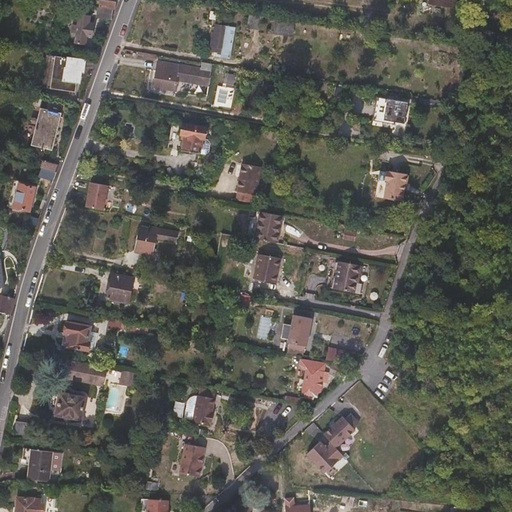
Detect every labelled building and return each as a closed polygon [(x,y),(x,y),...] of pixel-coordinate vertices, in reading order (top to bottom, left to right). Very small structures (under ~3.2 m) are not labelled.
[(457,12),(458,0),(430,0),(430,8),(457,12)] [(116,14),(117,6),(101,3),(100,12),(113,14),(116,14)] [(112,23),(113,14),(100,12),(98,12),(97,22),(112,23)] [(248,29),(260,29),(260,16),(248,17),(248,29)] [(92,41),(95,28),(89,27),(90,20),(79,18),(75,47),(85,49),(87,40),(92,41)] [(293,40),(295,29),(273,25),(271,36),(293,40)] [(229,63),(235,33),(216,29),(215,37),(214,36),(211,51),(213,51),(212,56),(218,57),(217,58),(221,59),(221,62),(229,63)] [(50,88),(75,92),(76,82),(81,83),(83,71),(90,72),(92,60),(55,54),(50,88)] [(175,95),(180,70),(159,67),(154,91),(175,95)] [(212,75),(213,68),(202,67),(201,73),(212,75)] [(207,94),(208,87),(194,84),(193,91),(207,94)] [(374,98),(373,120),(406,122),(407,100),(374,98)] [(52,155),(62,118),(53,116),(53,119),(49,117),(49,114),(40,112),(37,123),(39,124),(32,150),(52,155)] [(199,158),(202,143),(205,143),(206,132),(183,128),(181,139),(185,140),(182,155),(199,158)] [(120,146),(130,149),(134,139),(124,136),(120,146)] [(56,176),(58,169),(44,165),(41,173),(56,176)] [(257,200),(262,172),(242,168),(236,196),(238,196),(236,205),(254,208),(255,200),(257,200)] [(52,185),(56,176),(41,173),(38,181),(52,185)] [(207,182),(208,175),(198,174),(197,180),(207,182)] [(402,206),(405,190),(407,189),(408,181),(407,180),(407,179),(388,176),(386,177),(381,176),(376,201),(402,206)] [(90,181),(84,206),(104,210),(109,185),(90,181)] [(29,216),(35,192),(36,190),(14,184),(7,211),(29,216)] [(277,248),(282,220),(273,218),(260,216),(255,244),(277,248)] [(36,232),(39,224),(34,222),(31,230),(36,232)] [(341,239),(354,242),(356,233),(344,230),(341,239)] [(153,258),(156,243),(176,246),(178,237),(149,231),(148,235),(139,233),(134,254),(153,258)] [(277,283),(282,258),(259,253),(254,278),(277,283)] [(355,297),(358,279),(361,278),(362,270),(338,266),(334,293),(355,297)] [(386,295),(393,276),(384,273),(378,292),(386,295)] [(137,309),(141,285),(133,283),(112,279),(111,280),(110,281),(109,286),(111,289),(107,303),(128,307),(137,309)] [(254,309),(255,302),(241,299),(240,306),(254,309)] [(0,316),(10,318),(14,303),(2,300),(0,306),(0,316)] [(305,352),(311,324),(293,320),(287,348),(288,348),(286,358),(302,361),(304,352),(305,352)] [(119,335),(121,325),(108,323),(106,333),(119,335)] [(147,335),(148,330),(124,326),(122,333),(135,336),(136,333),(147,335)] [(94,357),(98,339),(89,337),(90,331),(66,327),(61,350),(66,351),(94,357)] [(351,371),(353,359),(336,355),(333,367),(351,371)] [(103,390),(106,372),(66,365),(63,382),(103,390)] [(322,387),(324,377),(325,370),(309,367),(302,399),(313,401),(314,401),(317,401),(320,387),(322,387)] [(133,390),(135,378),(123,376),(120,388),(133,390)] [(80,424),(84,402),(59,398),(59,399),(52,399),(50,416),(55,417),(55,419),(64,421),(64,424),(69,425),(70,422),(80,424)] [(211,429),(213,418),(211,417),(214,404),(197,401),(192,427),(209,431),(209,429),(211,429)] [(286,403),(280,411),(279,409),(272,417),(283,426),(296,412),(286,403)] [(341,419),(324,434),(331,442),(326,447),(329,451),(336,445),(339,449),(355,435),(341,419)] [(15,434),(29,435),(29,422),(16,421),(15,434)] [(321,441),(306,454),(325,476),(346,458),(339,449),(336,445),(329,451),(326,447),(321,441)] [(261,457),(250,445),(240,454),(251,467),(261,457)] [(199,479),(205,450),(185,446),(180,475),(199,479)] [(49,485),(52,455),(23,451),(21,467),(29,468),(27,482),(49,485)] [(43,511),(44,510),(41,510),(41,503),(17,501),(16,511),(43,511)] [(167,511),(168,502),(149,501),(148,511),(167,511)]
